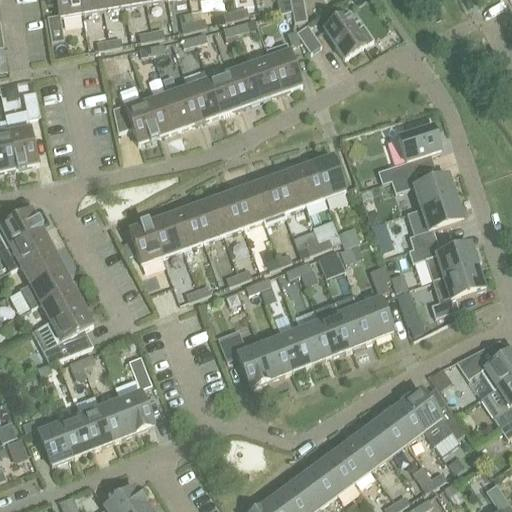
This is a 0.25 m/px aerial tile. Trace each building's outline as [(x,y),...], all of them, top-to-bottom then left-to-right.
[(60,23),(82,19),(78,0),(56,0),(59,20),(60,23)] [(103,16),(100,0),(78,0),(82,19),(103,16)] [(100,0),(103,16),(125,12),(122,0),(100,0)] [(122,0),(125,12),(146,9),(144,0),(122,0)] [(167,5),(166,0),(144,0),(146,9),(167,5)] [(289,0),(294,28),(307,26),(302,0),(289,0)] [(235,15),(237,23),(248,20),(246,12),(235,15)] [(237,23),(235,15),(223,18),(225,26),(237,23)] [(60,23),(59,20),(47,22),(51,47),(64,45),(60,23)] [(363,29),(355,35),(345,20),(324,35),(344,65),(366,50),(373,45),(363,29)] [(193,27),(195,34),(206,31),(204,23),(193,27)] [(195,34),(193,27),(181,30),(183,38),(195,34)] [(247,28),(235,31),(237,39),(249,35),(247,28)] [(322,51),(307,30),(296,38),(310,58),(322,51)] [(223,34),(225,42),(237,39),(235,31),(223,34)] [(151,37),(152,44),(164,42),(162,34),(151,37)] [(291,50),(299,47),(295,36),(287,38),(291,50)] [(152,44),(151,37),(139,39),(140,47),(152,44)] [(205,39),(193,42),(195,50),(207,47),(205,39)] [(195,50),(193,42),(181,45),(183,53),(195,50)] [(108,45),(110,53),(122,51),(120,43),(108,45)] [(110,53),(108,45),(97,48),(98,56),(110,53)] [(266,55),(269,64),(281,98),(302,91),(287,48),(266,55)] [(151,52),(153,60),(165,57),(163,49),(151,52)] [(153,60),(151,52),(139,54),(141,62),(153,60)] [(128,59),(105,67),(110,80),(133,72),(128,59)] [(281,98),(269,64),(248,71),(261,105),(281,98)] [(228,78),(240,113),(261,105),(248,71),(228,78)] [(130,78),(109,83),(112,100),(133,95),(130,78)] [(228,78),(208,86),(220,120),(240,113),(228,78)] [(187,93),(200,127),(220,120),(208,86),(187,93)] [(200,127),(187,93),(167,100),(179,135),(200,127)] [(40,122),(35,97),(23,100),(28,124),(40,122)] [(146,103),(145,103),(159,142),(179,135),(167,100),(148,107),(146,103)] [(145,103),(124,110),(138,149),(159,142),(145,103)] [(8,134),(16,174),(38,169),(30,129),(8,134)] [(441,158),(433,132),(398,144),(406,167),(378,177),(382,189),(391,186),(415,179),(411,167),(439,158),(439,159),(441,158)] [(0,177),(16,174),(8,134),(7,134),(8,138),(0,139),(0,177)] [(312,169),(324,203),(346,196),(333,162),(312,169)] [(304,211),(324,203),(312,169),(292,177),(304,211)] [(304,211),(292,177),(272,184),(284,218),(304,211)] [(419,190),(415,179),(391,186),(395,199),(414,193),(421,214),(456,203),(448,179),(447,180),(447,181),(419,190)] [(284,218),(272,184),(251,191),(264,226),(265,230),(285,222),(284,218)] [(264,226),(251,191),(231,199),(243,233),(264,226)] [(211,206),(223,240),(243,233),(231,199),(211,206)] [(407,219),(414,241),(409,242),(413,255),(437,247),(433,235),(462,226),(462,227),(464,227),(456,203),(421,214),(407,219)] [(223,240),(211,206),(190,214),(203,248),(223,240)] [(182,255),(203,248),(190,214),(170,221),(182,255)] [(0,243),(6,254),(42,234),(31,215),(0,231),(0,243)] [(371,229),(381,226),(379,220),(374,217),(368,220),(371,229)] [(150,228),(162,262),(182,255),(170,221),(150,228)] [(162,262),(150,228),(129,236),(132,246),(137,258),(141,270),(162,262)] [(10,252),(20,271),(52,253),(42,234),(6,254),(6,255),(10,252)] [(355,238),(341,244),(345,254),(359,248),(355,238)] [(390,242),(378,247),(382,258),(394,254),(390,242)] [(318,248),(321,255),(332,251),(329,243),(318,248)] [(128,261),(137,258),(132,246),(122,250),(128,261)] [(443,283),(478,272),(477,268),(481,266),(477,253),(472,254),(470,248),(469,248),(469,250),(441,259),(437,247),(413,255),(408,256),(412,269),(426,265),(433,287),(443,284),(443,283)] [(321,255),(318,248),(306,252),(309,260),(321,255)] [(352,252),(339,257),(344,270),(357,264),(352,252)] [(30,290),(62,273),(52,253),(20,271),(30,290)] [(326,261),(329,268),(340,264),(337,256),(326,261)] [(278,263),(281,271),(292,267),(289,259),(278,263)] [(281,271),(278,263),(266,268),(269,275),(281,271)] [(297,272),(300,280),(311,275),(308,268),(297,272)] [(300,280),(297,272),(286,277),(289,284),(300,280)] [(486,296),(478,272),(443,283),(443,284),(450,305),(431,311),(435,323),(459,316),(455,304),(484,295),(484,296),(486,296)] [(30,290),(40,309),(72,292),(62,273),(30,290)] [(237,279),(240,287),(251,282),(248,275),(237,279)] [(229,291),(240,287),(237,279),(226,284),(229,291)] [(257,288),(260,295),(271,291),(268,284),(257,288)] [(375,292),(378,299),(389,295),(387,287),(375,292)] [(249,300),(260,295),(257,288),(246,292),(249,300)] [(197,295),(200,303),(211,298),(208,291),(197,295)] [(46,329),(46,330),(83,311),(72,292),(40,309),(50,327),(46,329)] [(186,299),(189,307),(200,303),(197,295),(186,299)] [(359,312),(372,346),(393,338),(380,304),(359,312)] [(57,349),(42,357),(49,369),(93,352),(93,350),(84,354),(76,340),(93,330),(83,311),(46,330),(57,349)] [(352,354),(372,346),(359,312),(339,320),(352,354)] [(332,362),(352,354),(339,320),(319,328),(332,362)] [(420,326),(408,330),(413,341),(424,337),(420,326)] [(297,331),(312,369),(332,362),(319,328),(300,335),(298,331),(297,331)] [(292,377),(312,369),(297,331),(277,339),(292,377)] [(239,362),(251,393),(272,385),(259,351),(246,356),(238,336),(217,344),(227,367),(239,362)] [(259,351),(272,385),(292,377),(277,339),(276,339),(278,344),(259,351)] [(493,396),(511,383),(511,354),(488,371),(481,360),(460,374),(468,385),(481,377),(493,396)] [(92,360),(81,365),(84,372),(95,368),(92,360)] [(152,390),(141,362),(129,367),(140,395),(152,390)] [(69,369),(72,377),(76,385),(87,381),(84,372),(81,365),(69,369)] [(49,369),(38,374),(41,381),(52,377),(49,369)] [(442,374),(429,383),(438,396),(451,387),(442,374)] [(511,383),(493,396),(494,396),(498,394),(510,412),(493,423),(500,434),(511,426),(511,383)] [(433,451),(451,438),(441,424),(442,424),(441,424),(420,395),(402,408),(424,437),(433,451)] [(120,406),(133,439),(154,431),(141,397),(120,406)] [(113,447),(133,439),(120,406),(100,414),(113,447)] [(385,421),(406,450),(424,437),(402,408),(385,421)] [(113,447),(100,414),(80,421),(79,417),(78,417),(93,455),(113,447)] [(93,455),(78,417),(58,425),(73,463),(93,455)] [(451,417),(441,424),(442,424),(441,424),(451,438),(457,446),(466,438),(451,417)] [(367,434),(389,463),(406,450),(385,421),(367,434)] [(73,463),(58,425),(57,425),(59,430),(38,437),(52,471),(73,463)] [(23,430),(26,438),(37,433),(34,426),(23,430)] [(511,442),(511,426),(500,434),(508,445),(511,442)] [(0,429),(0,445),(11,443),(9,428),(0,429)] [(350,447),(371,476),(389,463),(367,434),(350,447)] [(21,444),(7,449),(12,462),(26,456),(21,444)] [(371,476),(350,447),(332,459),(354,489),(371,476)] [(315,472),(336,501),(354,489),(332,459),(315,472)] [(298,485),(317,511),(322,511),(336,501),(315,472),(298,485)] [(431,484),(435,491),(446,485),(441,478),(431,484)] [(435,491),(431,484),(421,491),(425,498),(435,491)] [(317,511),(298,485),(280,498),(290,511),(317,511)] [(454,488),(444,494),(448,501),(458,495),(454,488)] [(507,511),(510,511),(496,490),(485,497),(495,511),(507,511)] [(146,511),(147,511),(135,492),(105,511),(146,511)] [(290,511),(280,498),(263,511),(290,511)] [(405,501),(394,507),(397,511),(402,511),(409,508),(405,501)]
